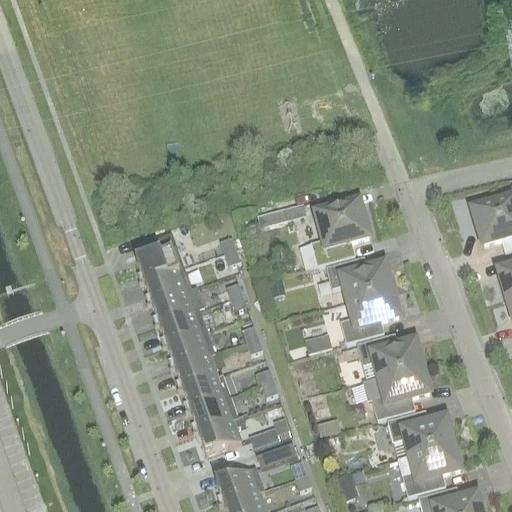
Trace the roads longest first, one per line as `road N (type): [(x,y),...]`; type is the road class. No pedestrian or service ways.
road 1 (unclassified): [(170,511),(0,37)]
road 2 (residential): [(511,451),(406,189),(511,165)]
